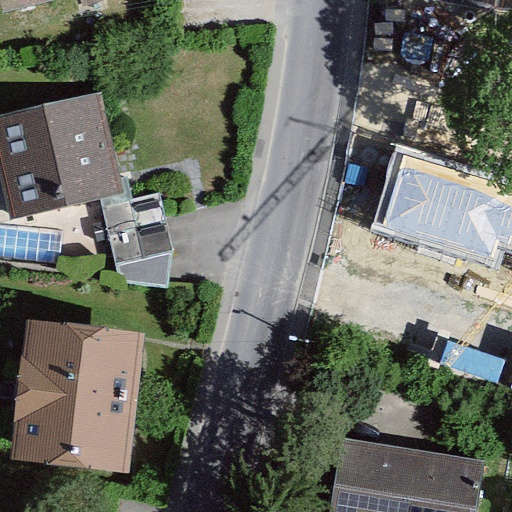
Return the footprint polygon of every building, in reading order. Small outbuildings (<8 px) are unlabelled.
[(11,0),(16,14),(64,0),(11,0)] [(99,99),(0,124),(0,134),(25,230),(114,207),(126,204),(99,99)] [(511,185),(400,153),(378,227),(499,262),(504,245),(511,247),(511,185)] [(126,204),(114,207),(138,290),(178,296),(180,259),(162,196),(126,204)] [(156,339),(38,325),(22,465),(140,478),(156,339)] [(351,443),(339,511),(489,511),(497,467),(351,443)]
